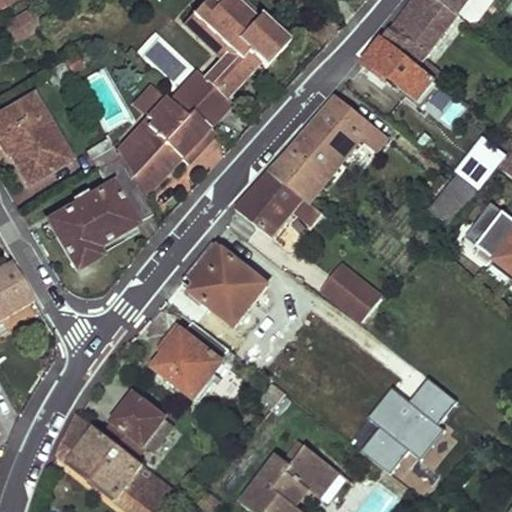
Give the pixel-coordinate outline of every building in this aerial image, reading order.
[(0,0),(0,10),(17,0),(0,0)] [(245,0),(210,0),(214,3),(202,16),(230,41),(221,52),(179,99),(191,111),(205,124),(225,102),(224,101),(258,64),(264,69),(289,41),(245,0)] [(214,3),(210,0),(200,0),(184,17),(221,52),(230,41),(202,16),(214,3)] [(383,40),(420,69),(461,17),(460,16),(438,0),(413,0),(410,6),(383,40)] [(438,0),(460,16),(472,0),(438,0)] [(33,9),(43,27),(57,19),(46,1),(33,9)] [(7,24),(17,42),(43,27),(33,9),(7,24)] [(390,78),(419,102),(436,82),(420,69),(383,40),(365,65),(387,83),(390,78)] [(71,77),(72,78),(87,69),(77,54),(63,62),(71,77)] [(71,77),(63,62),(45,73),(53,86),(71,77)] [(449,129),(464,111),(443,93),(428,111),(449,129)] [(132,177),(143,198),(177,158),(186,165),(214,132),(205,124),(191,111),(186,116),(161,95),(113,151),(117,158),(128,179),(132,177)] [(272,173),(310,203),(373,126),(339,96),(272,173)] [(70,163),(31,98),(0,116),(0,130),(11,150),(6,153),(28,188),(70,163)] [(0,130),(0,141),(6,153),(11,150),(0,130)] [(456,173),(480,191),(508,154),(483,136),(456,173)] [(117,158),(113,151),(106,137),(85,149),(98,170),(117,158)] [(49,223),(76,270),(100,256),(98,251),(137,227),(135,224),(153,215),(143,198),(132,177),(128,179),(117,158),(98,170),(109,188),(49,223)] [(511,161),(503,172),(511,179),(511,161)] [(237,212),(274,240),(296,213),(314,227),(322,214),(310,203),(272,173),(237,212)] [(429,210),(448,225),(475,190),(456,176),(429,210)] [(511,221),(492,206),(466,241),(495,263),(492,268),(511,283),(511,221)] [(206,302),(237,328),(268,288),(217,245),(188,279),(209,297),(206,302)] [(0,320),(35,301),(11,261),(0,267),(0,320)] [(324,288),(362,321),(382,300),(342,266),(324,288)] [(295,297),(320,316),(327,307),(302,287),(303,285),(286,271),(273,285),(291,301),(295,297)] [(157,371),(197,402),(224,365),(222,362),(231,352),(196,324),(187,335),(185,333),(157,371)] [(407,454),(420,462),(461,405),(428,381),(411,404),(391,390),(368,422),(379,429),(362,453),(392,474),(407,454)] [(106,436),(137,461),(148,448),(168,421),(138,397),(106,436)] [(60,458),(126,511),(133,511),(160,479),(137,461),(106,436),(80,416),(78,414),(60,458)] [(148,448),(160,456),(180,430),(168,421),(148,448)] [(278,456),(242,502),(254,511),(305,511),(297,505),(309,489),(315,495),(335,471),(307,448),(292,467),(278,456)] [(341,475),(335,471),(315,495),(322,499),(341,475)] [(133,511),(167,511),(181,496),(160,479),(133,511)]
